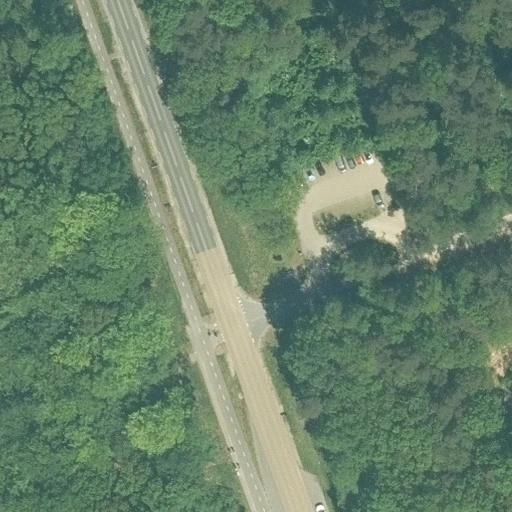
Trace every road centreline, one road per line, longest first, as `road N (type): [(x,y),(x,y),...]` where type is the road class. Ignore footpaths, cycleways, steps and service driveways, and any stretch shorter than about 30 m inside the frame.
road 1 (primary): [(234,325),(117,0)]
road 2 (primary): [(302,511),(234,325)]
